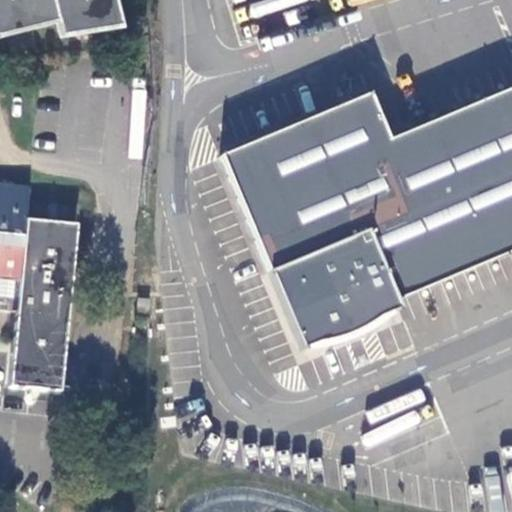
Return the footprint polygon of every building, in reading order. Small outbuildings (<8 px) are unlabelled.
[(49,0),(0,0),(0,31),(54,18),(49,0)] [(49,0),(54,18),(57,32),(118,22),(112,0),(49,0)] [(368,95),(218,158),(298,354),(353,336),(398,310),(395,302),(511,250),(511,88),(388,141),(368,95)] [(0,312),(14,315),(25,221),(28,192),(0,188),(0,312)] [(25,221),(14,315),(5,389),(57,395),(77,227),(25,221)]
